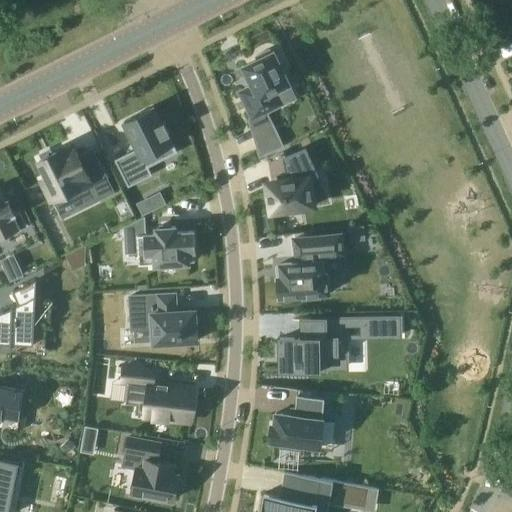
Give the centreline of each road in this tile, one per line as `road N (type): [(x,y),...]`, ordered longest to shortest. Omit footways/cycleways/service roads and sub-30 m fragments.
road 1 (residential): [(166,22),(203,115),(234,247),(234,368),(212,511)]
road 2 (residential): [(511,179),(431,0)]
road 3 (tertiary): [(0,108),(159,25)]
